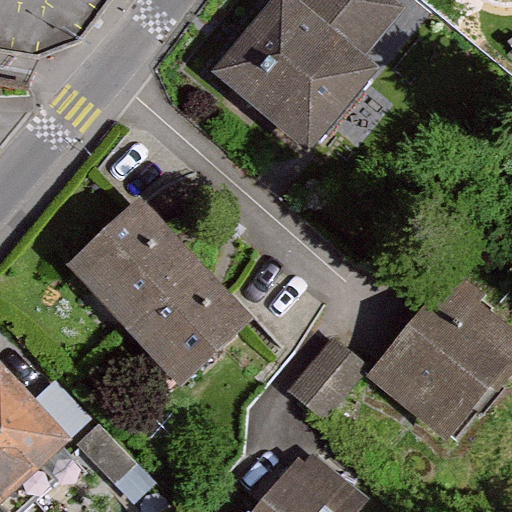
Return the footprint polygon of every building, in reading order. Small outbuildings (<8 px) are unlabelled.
[(405,15),(385,0),(301,0),(299,3),(295,0),(285,0),(221,80),(319,159),(388,74),(369,59),(405,15)] [(71,278),(193,400),(262,331),(141,209),(71,278)] [(511,393),(511,335),(461,293),(380,391),(459,456),(511,393)] [(295,398),(328,425),(369,376),(336,349),(295,398)] [(0,511),(7,511),(72,452),(0,376),(0,511)] [(358,511),(364,505),(302,455),(256,511),(358,511)]
